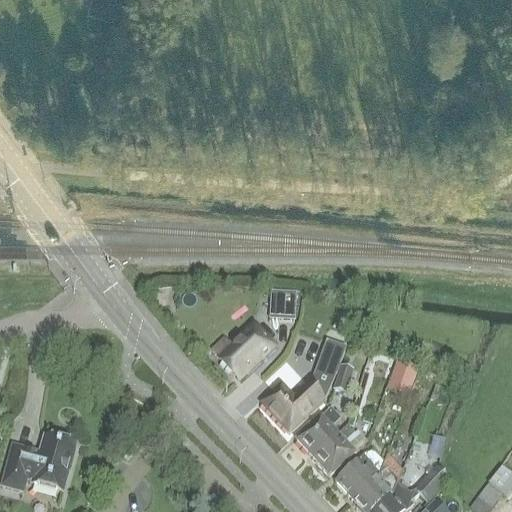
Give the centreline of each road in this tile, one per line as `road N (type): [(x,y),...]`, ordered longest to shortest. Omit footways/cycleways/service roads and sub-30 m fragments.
road 1 (tertiary): [(304,511),(108,300)]
road 2 (tertiary): [(108,300),(0,153)]
